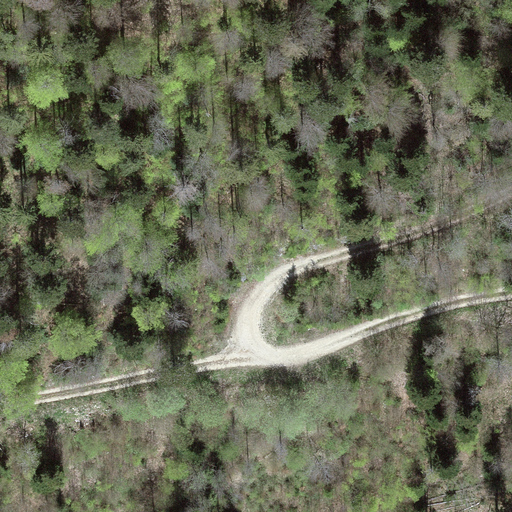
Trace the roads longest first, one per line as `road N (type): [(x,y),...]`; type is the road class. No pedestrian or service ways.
road 1 (track): [(511,197),(284,277),(253,317),(244,363),(408,315),(511,297)]
road 2 (track): [(244,363),(0,412)]
